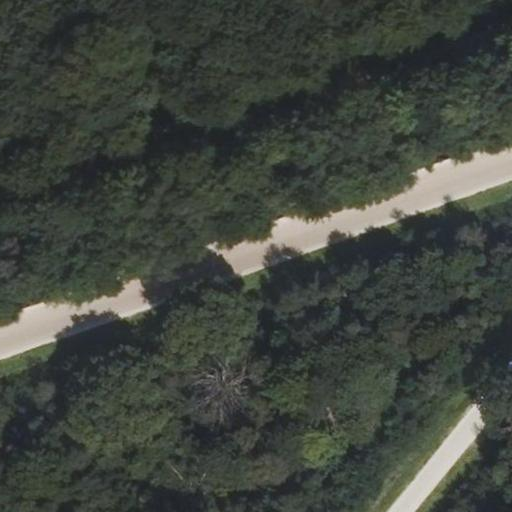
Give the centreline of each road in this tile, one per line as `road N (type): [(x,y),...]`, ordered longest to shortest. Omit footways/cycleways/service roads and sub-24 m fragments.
road 1 (track): [(0,356),(511,165)]
road 2 (track): [(511,35),(205,147),(0,201)]
road 3 (track): [(404,511),(511,380)]
